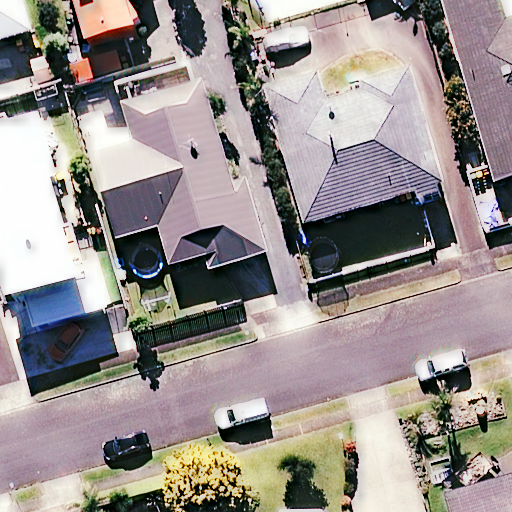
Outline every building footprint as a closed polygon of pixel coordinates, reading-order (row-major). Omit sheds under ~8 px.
[(0,0),(0,39),(34,30),(24,0),(0,0)] [(136,0),(78,0),(91,38),(143,22),(136,0)] [(511,6),(507,8),(504,0),(447,0),(497,179),(511,175),(511,6)] [(237,200),(201,61),(122,81),(137,141),(97,151),(119,237),(161,226),(171,264),(209,254),(213,267),(266,253),(251,197),(237,200)] [(444,183),(412,66),(365,79),(367,87),(328,98),(320,67),(268,81),(307,222),(444,183)] [(511,511),(511,474),(447,494),(452,511),(511,511)]
